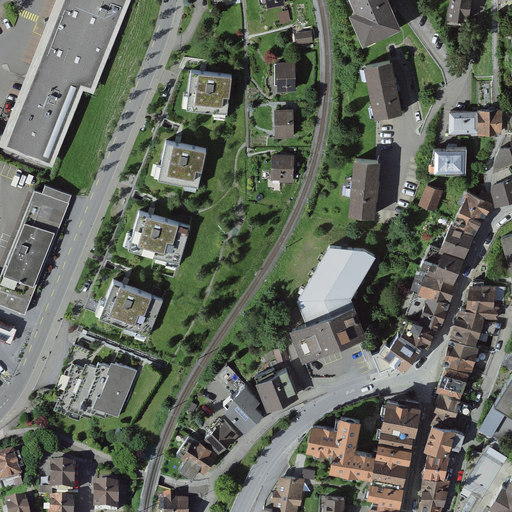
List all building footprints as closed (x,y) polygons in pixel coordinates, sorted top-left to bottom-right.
[(63,0),(62,3),(50,34),(37,65),(91,87),(126,0),(63,0)] [(283,0),(265,0),(268,9),(285,6),(283,0)] [(386,0),(350,0),(356,12),(353,13),(364,40),(398,25),(386,0)] [(469,0),(451,0),(448,16),(449,16),(448,24),(460,26),(462,18),(467,19),(469,0)] [(511,12),(511,0),(497,0),(498,12),(511,12)] [(291,22),(289,11),(279,13),(281,24),(291,22)] [(311,31),(297,32),(298,43),(312,41),(311,31)] [(390,61),(368,65),(371,78),(369,78),(374,103),(376,103),(379,116),(400,111),(390,61)] [(294,63),(275,63),(276,75),(279,75),(279,89),(295,88),(294,63)] [(191,69),(186,107),(227,112),(232,74),(203,71),(191,69)] [(65,89),(33,76),(19,110),(6,144),(37,157),(46,134),(48,134),(52,124),(51,124),(65,89)] [(473,111),(450,111),(450,131),(479,132),(478,110),(478,108),(473,108),(473,111)] [(489,109),(478,110),(479,132),(489,132),(499,131),(500,116),(500,109),(489,109)] [(293,111),(275,111),(276,139),(294,139),(293,111)] [(446,148),(435,148),(435,163),(437,163),(437,170),(446,170),(446,172),(466,172),(466,147),(474,148),(474,136),(458,136),(458,146),(446,146),(446,148)] [(178,142),(166,140),(158,177),(198,186),(206,148),(178,142)] [(293,157),(273,156),(272,180),(280,180),(280,183),(292,183),(293,157)] [(378,160),(356,158),(350,213),(373,215),(375,197),(377,179),(376,179),(378,160)] [(511,170),(511,165),(493,170),(491,187),(496,204),(508,201),(511,199),(511,170)] [(56,188),(58,184),(40,177),(35,189),(34,188),(0,272),(0,303),(25,313),(69,203),(68,202),(71,194),(56,188)] [(442,190),(427,184),(420,202),(434,208),(442,190)] [(473,207),(479,196),(467,189),(462,198),(463,199),(460,204),(462,205),(453,220),(463,225),(473,207)] [(479,196),(473,207),(483,213),(491,201),(488,194),(482,190),(479,196)] [(474,231),(483,213),(473,207),(463,225),(473,231),(474,231)] [(139,210),(128,247),(179,262),(190,225),(151,213),(139,210)] [(440,248),(462,258),(473,231),(463,225),(453,220),(453,219),(440,248)] [(511,233),(501,237),(511,274),(511,233)] [(419,266),(453,279),(462,258),(440,248),(430,244),(419,266)] [(308,323),(353,305),(350,296),(374,255),(364,249),(330,245),(299,299),(308,323)] [(454,282),(424,272),(423,275),(416,273),(411,287),(423,293),(448,301),(451,292),(454,282)] [(113,279),(99,314),(148,335),(163,299),(125,284),(113,279)] [(473,280),(469,308),(484,311),(484,314),(497,317),(499,307),(494,306),(494,304),(494,299),(505,300),(506,287),(483,285),(483,281),(473,280)] [(419,321),(435,327),(439,329),(450,302),(448,301),(423,293),(422,295),(414,292),(405,313),(415,318),(419,320),(419,321)] [(25,313),(0,303),(0,354),(7,357),(25,313)] [(308,323),(293,329),(305,360),(313,357),(358,340),(365,337),(353,305),(308,323)] [(452,334),(467,339),(474,341),(484,314),(484,311),(469,308),(460,306),(452,334)] [(403,328),(423,343),(425,345),(427,342),(428,342),(435,327),(419,321),(419,320),(415,318),(414,319),(408,317),(403,328)] [(403,328),(399,333),(398,332),(384,352),(378,349),(371,352),(379,370),(397,363),(404,369),(423,343),(403,328)] [(467,341),(467,339),(452,334),(451,336),(444,361),(470,370),(477,344),(467,341)] [(511,368),(511,350),(510,350),(506,357),(501,364),(511,370),(511,368)] [(96,366),(94,372),(98,374),(84,409),(94,413),(105,417),(107,412),(93,406),(97,394),(102,396),(114,367),(112,366),(99,361),(96,366)] [(93,406),(107,412),(118,416),(137,370),(116,361),(114,367),(102,396),(97,394),(93,406)] [(58,411),(79,420),(82,414),(67,408),(71,397),(76,398),(88,369),(86,368),(72,363),(68,374),(73,376),(58,411)] [(82,414),(92,418),(94,413),(84,409),(98,374),(94,372),(96,366),(90,363),(88,369),(76,398),(71,397),(67,408),(82,414)] [(468,373),(446,365),(442,376),(437,387),(457,395),(460,387),(463,379),(466,380),(468,373)] [(274,368),(255,375),(257,379),(256,379),(267,406),(297,394),(286,368),(276,372),(274,368)] [(511,413),(511,373),(494,403),(506,410),(511,413)] [(236,397),(225,407),(243,427),(261,410),(254,402),(259,398),(245,382),(232,394),(236,397)] [(433,423),(450,428),(453,419),(454,419),(458,409),(469,412),(471,405),(461,402),(461,400),(442,394),(432,422),(433,423)] [(384,419),(380,438),(409,444),(412,433),(419,402),(406,399),(406,404),(388,400),(384,419)] [(506,410),(494,403),(479,428),(491,436),(506,410)] [(369,475),(373,454),(353,450),(355,444),(359,420),(341,417),(338,429),(313,424),(308,448),(334,453),(331,467),(369,475)] [(214,428),(205,436),(210,442),(209,442),(217,451),(236,433),(223,419),(222,420),(219,418),(217,421),(216,420),(211,425),(214,428)] [(450,428),(433,423),(425,446),(447,453),(450,443),(454,444),(453,446),(458,448),(459,446),(460,446),(464,433),(450,428)] [(185,458),(178,468),(192,477),(198,467),(203,470),(215,453),(204,445),(205,443),(201,441),(200,443),(188,435),(177,453),(185,458)] [(409,444),(380,438),(377,455),(373,454),(369,475),(373,475),(369,494),(381,497),(380,500),(398,503),(403,481),(401,481),(405,461),(406,461),(409,444)] [(17,451),(0,456),(0,472),(4,484),(26,477),(17,451)] [(451,457),(424,451),(420,470),(424,471),(424,472),(444,477),(447,464),(449,465),(451,457)] [(64,461),(52,461),(52,487),(39,487),(39,494),(52,494),(52,489),(73,489),(74,465),(64,465),(64,461)] [(274,508),(285,510),(295,511),(298,502),(300,502),(302,492),(299,492),(302,478),(283,475),(283,478),(280,477),(278,488),(275,487),(273,497),(276,498),(274,508)] [(439,511),(449,479),(424,476),(420,511),(439,511)] [(102,485),(95,485),(95,509),(117,510),(118,478),(102,478),(102,485)] [(511,511),(511,478),(506,488),(502,485),(491,504),(495,506),(491,511),(511,511)] [(216,505),(226,511),(236,493),(225,487),(216,505)] [(176,492),(162,493),(162,511),(187,511),(187,497),(177,498),(176,492)] [(342,511),(344,498),(326,496),(325,505),(325,504),(324,511),(342,511)] [(33,511),(29,497),(9,502),(11,511),(33,511)] [(72,511),(73,500),(51,500),(51,511),(72,511)] [(397,511),(398,503),(380,500),(379,503),(373,502),(370,507),(370,511),(397,511)]
